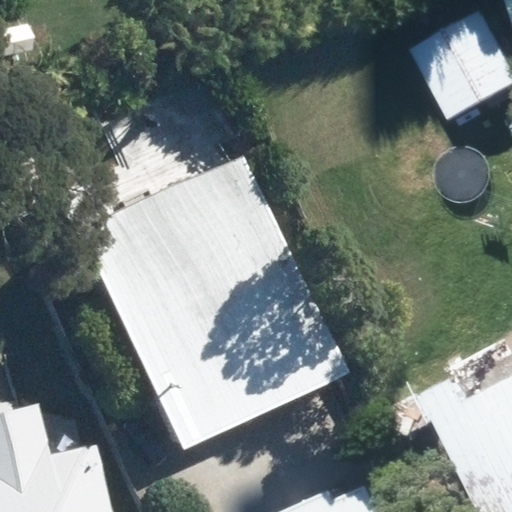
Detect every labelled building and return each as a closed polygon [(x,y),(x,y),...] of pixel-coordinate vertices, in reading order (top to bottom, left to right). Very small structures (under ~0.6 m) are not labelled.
[(422,52),(461,126),(511,98),(511,49),(493,13),(422,52)] [(337,377),(235,164),(71,242),(174,456),(337,377)] [(469,381),(440,397),(499,511),(511,511),(511,389),(482,406),(469,381)] [(424,395),(400,409),(417,438),(440,425),(424,395)] [(101,511),(87,444),(0,462),(0,511),(101,511)]
